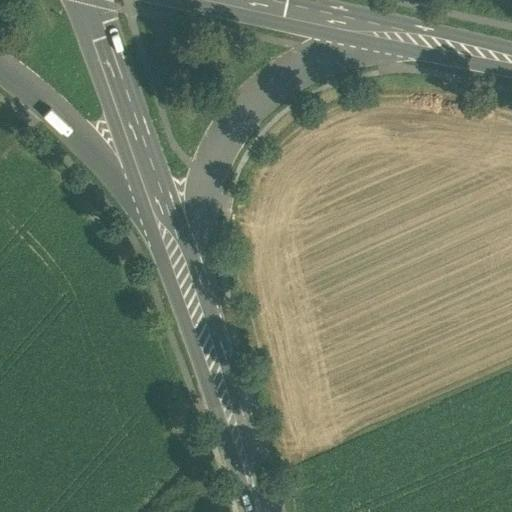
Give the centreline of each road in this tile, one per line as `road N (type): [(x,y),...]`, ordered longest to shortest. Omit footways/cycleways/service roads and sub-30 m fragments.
road 1 (secondary): [(211,335),(199,259),(218,154),(263,100),(341,39)]
road 2 (secondary): [(511,49),(277,0)]
road 3 (secondary): [(92,0),(156,192)]
road 4 (secondary): [(146,0),(341,39)]
road 5 (secondary): [(0,74),(122,180),(156,192)]
road 6 (secondary): [(211,335),(261,511)]
road 7 (secondary): [(341,39),(511,71)]
road 8 (secondary): [(156,192),(211,335)]
